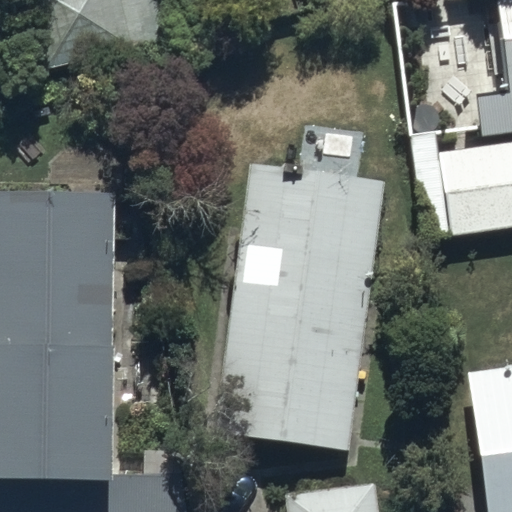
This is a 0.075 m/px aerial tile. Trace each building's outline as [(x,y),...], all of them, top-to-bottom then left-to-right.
[(171,52),(158,0),(23,0),(45,84),(171,52)] [(511,149),(511,7),(493,11),(507,111),(473,116),(479,154),(511,149)] [(511,240),(511,153),(435,162),(433,145),(410,148),(422,251),(511,240)] [(279,170),(278,184),(244,179),(206,450),(345,469),(382,198),(301,187),(303,173),(279,170)] [(112,213),(0,210),(0,506),(106,509),(112,213)] [(511,511),(511,376),(465,383),(482,511),(511,511)] [(370,511),(368,494),(283,506),(283,511),(370,511)]
